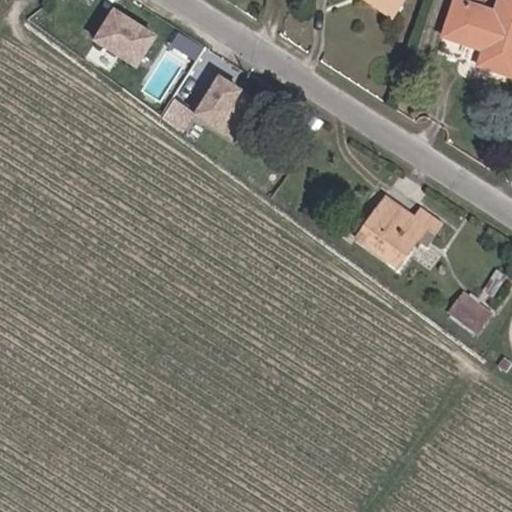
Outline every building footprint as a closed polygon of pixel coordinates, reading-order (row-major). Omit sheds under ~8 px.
[(355,0),(372,10),(376,5),(368,0),(355,0)] [(368,0),(376,5),(372,10),(387,21),(397,5),(388,0),(368,0)] [(503,74),(511,49),(511,0),(491,0),(488,9),(463,0),(449,0),(440,24),(478,38),(469,62),(503,74)] [(130,65),(148,35),(107,10),(89,40),(130,65)] [(197,50),(183,41),(173,57),(187,66),(197,50)] [(250,98),(210,73),(188,110),(227,135),(250,98)] [(397,264),(413,240),(421,227),(431,232),(438,222),(415,207),(408,218),(382,202),(359,239),(397,264)] [(423,246),(431,232),(421,227),(413,240),(423,246)] [(453,311),(474,326),(486,306),(466,292),(453,311)] [(486,306),(474,326),(483,332),(495,312),(486,306)]
